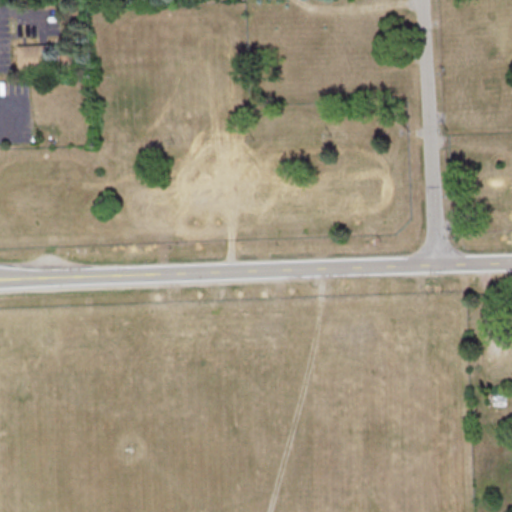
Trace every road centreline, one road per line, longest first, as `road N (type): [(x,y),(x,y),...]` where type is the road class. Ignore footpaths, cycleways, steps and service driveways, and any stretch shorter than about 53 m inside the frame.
road 1 (residential): [(511,262),(0,276)]
road 2 (residential): [(435,265),(422,0)]
